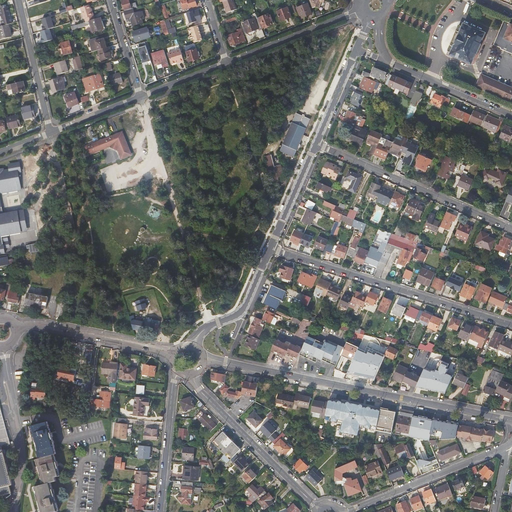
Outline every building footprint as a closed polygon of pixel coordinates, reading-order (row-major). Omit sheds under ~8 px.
[(130,4),(128,0),(121,0),(122,0),(125,11),(133,8),(137,7),(136,3),(130,4)] [(195,0),(180,0),(183,10),(197,6),(195,0)] [(236,9),(233,0),(224,0),(222,1),(227,13),(236,9)] [(301,15),(302,18),(312,14),(308,3),(296,7),(299,15),(301,15)] [(90,5),(80,8),(77,9),(78,12),(80,13),(81,13),(83,19),(82,21),(82,23),(95,19),(92,10),(92,11),(91,8),(90,5)] [(0,21),(1,21),(2,26),(9,24),(12,23),(8,6),(5,7),(0,7),(0,10),(0,12),(0,21)] [(291,17),(287,7),(277,11),(281,21),(291,17)] [(135,13),(133,8),(125,11),(124,11),(127,20),(130,18),(132,26),(143,22),(142,19),(145,18),(143,11),(135,13)] [(197,11),(197,9),(193,10),(187,13),(190,23),(201,20),(198,10),(197,11)] [(258,18),(262,28),(273,24),(269,14),(258,18)] [(46,25),(48,30),(54,28),(58,26),(55,15),(46,18),(48,25),(46,25)] [(104,28),(101,17),(95,19),(82,23),(75,25),(71,26),(73,30),(91,25),(93,32),(104,28)] [(258,19),(255,20),(254,18),(248,20),(242,23),(244,26),(244,28),(243,29),(244,32),(246,32),(246,33),(259,28),(259,29),(262,28),(258,19)] [(160,21),(164,36),(169,34),(168,29),(167,28),(165,19),(160,21)] [(511,23),(504,21),(494,44),(507,50),(509,45),(511,46),(510,49),(511,49),(511,23)] [(12,37),(9,24),(2,26),(0,26),(0,38),(0,40),(12,37)] [(464,24),(463,27),(459,25),(448,50),(452,52),(450,55),(464,61),(466,58),(472,61),(476,54),(477,54),(481,44),(480,43),(483,36),(476,33),(478,30),(464,24)] [(197,25),(189,28),(191,35),(200,33),(197,25)] [(57,39),(54,28),(48,30),(45,30),(47,37),(45,38),(47,42),(57,39)] [(150,37),(147,28),(132,32),(135,41),(150,37)] [(231,46),(246,40),(242,30),(237,32),(227,36),(231,46)] [(202,40),(200,33),(191,35),(194,42),(202,40)] [(89,40),(92,52),(98,50),(107,47),(104,38),(99,40),(98,37),(89,40)] [(9,47),(23,44),(22,38),(8,42),(9,47)] [(62,49),(58,50),(59,56),(73,53),(70,41),(61,43),(62,49)] [(139,44),(140,47),(138,48),(143,63),(151,61),(147,50),(145,42),(139,44)] [(199,58),(195,44),(184,47),(189,62),(199,58)] [(112,57),(109,46),(107,47),(98,50),(101,61),(112,57)] [(184,61),(180,49),(168,53),(171,64),(176,62),(179,62),(184,61)] [(163,67),(168,65),(164,50),(152,54),(155,65),(162,63),(163,67)] [(79,65),(82,64),(79,56),(78,56),(76,57),(76,59),(73,60),(76,70),(80,68),(79,65)] [(69,71),(65,60),(54,63),(58,75),(69,71)] [(145,73),(154,71),(151,61),(142,64),(145,73)] [(364,71),(362,75),(364,76),(374,81),(375,77),(380,79),(380,78),(384,80),(387,73),(373,67),(371,74),(364,71)] [(120,72),(108,75),(112,86),(123,83),(120,72)] [(104,87),(100,74),(83,79),(87,92),(104,87)] [(511,98),(511,87),(487,76),(481,74),(476,86),(511,101),(511,98)] [(412,84),(393,75),(388,86),(396,89),(400,91),(408,94),(412,84)] [(364,76),(359,87),(372,93),(376,82),(374,81),(364,76)] [(66,88),(62,77),(51,80),(54,86),(53,87),(54,92),(66,88)] [(26,91),(24,81),(11,84),(13,94),(26,91)] [(423,93),(416,90),(410,103),(415,105),(417,99),(418,100),(419,100),(423,93)] [(69,108),(82,103),(82,102),(81,98),(78,91),(65,96),(69,108)] [(355,92),(350,103),(359,107),(361,104),(358,102),(361,95),(355,92)] [(435,110),(440,113),(446,97),(442,95),(441,97),(435,94),(431,102),(437,105),(435,110)] [(33,105),(21,108),(22,115),(24,119),(35,116),(33,105)] [(465,112),(454,108),(451,115),(456,117),(456,116),(464,120),(466,117),(463,116),(465,112)] [(486,116),(474,110),(469,120),(481,126),(486,116)] [(348,111),(344,121),(359,127),(363,118),(363,117),(360,116),(358,122),(353,120),(355,114),(348,111)] [(310,119),(296,113),(280,150),(294,157),(310,119)] [(18,115),(6,118),(9,129),(21,126),(18,115)] [(483,127),(497,133),(502,121),(488,115),(483,127)] [(365,119),(363,118),(359,127),(344,121),(343,120),(340,126),(346,128),(346,126),(352,129),(348,138),(358,142),(357,143),(362,145),(367,131),(361,129),(365,119)] [(500,137),(510,142),(511,136),(511,129),(511,128),(506,125),(500,137)] [(382,135),(371,130),(366,142),(373,145),(369,154),(374,156),(381,138),(382,135)] [(122,132),(85,147),(88,155),(111,145),(111,147),(117,149),(118,149),(122,158),(131,155),(122,132)] [(407,142),(402,140),(403,139),(396,136),(393,143),(389,153),(397,156),(400,158),(401,156),(407,142)] [(393,143),(381,138),(374,156),(385,161),(389,153),(393,143)] [(412,143),(408,141),(407,142),(401,156),(405,158),(403,162),(411,165),(414,159),(418,149),(410,146),(412,143)] [(272,154),(270,155),(266,156),(267,160),(270,168),(276,166),(272,154)] [(432,161),(419,155),(417,160),(418,161),(416,165),(416,166),(416,167),(417,168),(418,168),(419,168),(420,167),(423,168),(423,169),(423,170),(423,171),(424,171),(425,171),(426,170),(429,163),(430,164),(432,161)] [(438,175),(450,180),(456,166),(454,165),(456,160),(446,156),(444,161),(445,161),(442,167),(441,167),(438,175)] [(331,177),(336,179),(340,168),(336,167),(337,166),(327,162),(325,162),(321,173),(325,175),(326,173),(332,176),(331,177)] [(0,253),(5,253),(4,245),(3,240),(0,240),(0,231),(7,230),(20,227),(19,222),(21,221),(20,214),(18,215),(17,210),(1,213),(0,213),(0,193),(17,190),(15,181),(18,181),(17,172),(20,172),(18,163),(12,164),(7,166),(8,170),(2,171),(2,169),(0,169),(0,253)] [(281,165),(276,166),(270,168),(274,184),(285,181),(281,165)] [(452,187),(456,189),(457,185),(462,175),(465,166),(462,165),(460,169),(459,169),(452,187)] [(502,185),(507,173),(501,170),(501,171),(498,170),(497,172),(491,169),(490,171),(485,169),(482,177),(488,180),(489,177),(497,180),(496,183),(502,185)] [(349,171),(346,177),(344,181),(346,181),(346,182),(347,184),(350,185),(348,190),(355,193),(362,176),(349,171)] [(457,185),(469,190),(473,180),(462,175),(457,185)] [(331,192),(332,188),(319,182),(317,187),(327,192),(328,190),(331,192)] [(375,199),(377,194),(379,196),(377,200),(377,201),(386,205),(387,204),(389,205),(390,203),(395,192),(383,187),(381,191),(379,190),(380,186),(373,183),(367,195),(371,197),(370,198),(373,199),(374,200),(374,199),(375,199)] [(404,196),(395,192),(390,203),(399,208),(404,196)] [(309,199),(305,206),(312,210),(316,203),(309,199)] [(419,203),(411,199),(406,211),(414,215),(419,204),(419,203)] [(335,218),(334,220),(339,223),(340,219),(342,215),(344,211),(345,209),(339,207),(325,201),(324,205),(334,209),(331,216),(335,218)] [(419,221),(424,206),(419,204),(414,215),(413,218),(419,221)] [(24,209),(17,210),(18,215),(20,214),(21,221),(19,222),(20,227),(27,226),(24,209)] [(307,209),(302,222),(310,226),(316,213),(307,209)] [(348,213),(344,211),(342,215),(354,219),(357,212),(350,209),(348,213)] [(457,216),(446,212),(440,227),(449,230),(453,221),(454,222),(457,216)] [(435,214),(430,213),(424,227),(437,232),(442,222),(433,219),(435,214)] [(340,219),(346,221),(345,224),(347,224),(346,227),(351,228),(352,226),(353,224),(353,223),(356,224),(355,227),(360,229),(360,230),(363,231),(365,228),(367,224),(358,221),(354,219),(342,215),(340,219)] [(473,228),(459,222),(453,235),(468,242),(473,228)] [(404,230),(397,228),(395,234),(404,238),(406,235),(402,234),(404,230)] [(384,251),(392,233),(382,229),(382,230),(380,233),(384,235),(383,240),(378,238),(376,243),(380,244),(378,249),(371,246),(369,251),(365,261),(377,266),(384,251)] [(7,230),(0,231),(0,240),(3,240),(4,245),(9,244),(7,230)] [(300,242),(303,234),(295,230),(290,240),(295,242),(295,243),(299,245),(300,242)] [(487,234),(481,231),(476,244),(491,250),(495,239),(486,235),(487,234)] [(420,237),(407,232),(406,235),(404,238),(417,243),(420,237)] [(304,233),(303,234),(300,242),(309,247),(313,238),(304,233)] [(407,260),(409,261),(417,243),(404,238),(395,234),(392,233),(384,251),(391,254),(393,251),(395,247),(402,251),(397,263),(404,266),(407,260)] [(361,237),(360,236),(358,235),(357,237),(355,236),(351,247),(347,254),(352,256),(357,246),(360,238),(361,237)] [(321,255),(324,256),(327,250),(327,249),(325,248),(328,240),(318,236),(314,246),(323,250),(321,255)] [(511,247),(511,241),(510,241),(511,240),(504,237),(502,241),(501,240),(499,245),(497,244),(495,249),(500,251),(499,253),(499,255),(504,257),(505,253),(507,249),(511,250),(511,247)] [(30,248),(31,253),(42,251),(40,243),(27,245),(27,249),(30,248)] [(337,246),(330,243),(327,249),(327,250),(335,254),(334,255),(344,258),(347,247),(338,244),(337,246)] [(369,251),(357,246),(352,256),(352,257),(352,258),(355,260),(355,262),(358,264),(359,262),(363,264),(365,261),(369,251)] [(428,251),(418,247),(414,256),(424,261),(428,251)] [(380,277),(391,254),(384,251),(377,266),(375,271),(374,275),(380,277)] [(0,257),(0,266),(9,264),(8,260),(8,256),(0,257)] [(377,266),(365,261),(363,264),(376,270),(377,266)] [(294,269),(283,265),(281,272),(282,272),(280,277),(291,280),(294,269)] [(46,293),(59,295),(65,270),(51,267),(46,293)] [(425,285),(429,287),(435,273),(422,268),(416,280),(425,284),(425,285)] [(299,281),(312,287),(317,276),(312,274),(311,276),(302,272),(299,281)] [(463,282),(450,277),(446,285),(451,287),(451,288),(455,290),(455,289),(460,291),(463,282)] [(331,283),(320,278),(316,287),(324,291),(323,295),(326,296),(326,294),(330,285),(331,283)] [(445,282),(435,278),(432,286),(442,290),(445,282)] [(471,299),(477,284),(468,280),(461,295),(471,299)] [(0,299),(7,301),(10,285),(11,283),(7,282),(6,289),(3,289),(3,285),(0,284),(0,299)] [(493,286),(483,282),(476,299),(486,303),(493,286)] [(18,292),(12,290),(13,286),(10,285),(7,301),(18,303),(19,297),(17,297),(18,292)] [(281,300),(282,300),(286,291),(272,285),(263,303),(277,309),(281,300)] [(342,290),(330,285),(326,294),(338,299),(342,290)] [(361,294),(356,291),(352,298),(351,301),(357,304),(363,306),(367,298),(361,295),(361,294)] [(378,295),(370,291),(367,298),(363,306),(362,309),(367,312),(369,308),(368,308),(369,305),(368,304),(368,303),(373,305),(378,295)] [(489,301),(503,307),(505,303),(507,298),(493,292),(489,301)] [(45,308),(48,297),(27,293),(25,304),(45,308)] [(300,303),(308,306),(311,298),(306,295),(304,294),(300,303)] [(351,301),(352,298),(344,294),(339,305),(348,309),(349,306),(351,301)] [(408,304),(409,298),(398,295),(395,303),(404,305),(405,303),(408,304)] [(384,298),(379,309),(386,313),(392,301),(384,298)] [(135,302),(138,310),(147,308),(146,305),(149,304),(147,300),(145,301),(144,299),(135,302)] [(503,309),(511,312),(511,305),(505,303),(503,307),(503,309)] [(397,317),(401,319),(406,308),(397,304),(393,313),(397,315),(397,317)] [(420,309),(410,305),(409,307),(406,315),(416,319),(419,311),(420,310),(420,309)] [(267,310),(263,320),(276,325),(278,320),(277,319),(274,317),(275,314),(267,310)] [(433,316),(420,310),(419,311),(416,319),(415,321),(418,322),(419,321),(428,326),(433,316)] [(137,320),(135,320),(134,315),(130,317),(133,329),(136,329),(137,330),(142,331),(142,327),(143,322),(141,321),(141,319),(137,318),(137,320)] [(260,324),(262,319),(255,316),(249,331),(251,332),(251,333),(259,337),(262,331),(260,331),(263,325),(260,324)] [(442,319),(433,316),(428,326),(428,327),(436,331),(442,319)] [(448,327),(457,331),(461,321),(452,317),(448,327)] [(145,328),(144,329),(158,331),(160,321),(146,319),(145,328)] [(458,336),(469,341),(470,339),(475,327),(464,323),(458,336)] [(489,332),(475,326),(475,327),(470,339),(468,343),(477,347),(482,349),(489,332)] [(350,334),(362,340),(364,335),(352,331),(350,334)] [(490,345),(498,349),(502,341),(501,341),(504,335),(495,332),(494,332),(492,336),(493,337),(490,345)] [(256,349),(260,339),(249,335),(244,346),(252,349),(252,348),(256,349)] [(324,343),(308,336),(302,348),(299,355),(316,362),(318,358),(321,359),(323,356),(337,363),(341,355),(344,348),(338,345),(337,347),(329,343),(328,345),(324,343)] [(507,340),(503,338),(502,341),(498,349),(511,355),(511,343),(507,341),(507,340)] [(285,344),(276,339),(273,345),(272,349),(285,355),(287,352),(291,343),(288,341),(287,341),(286,342),(285,344)] [(359,347),(347,342),(344,348),(341,355),(353,361),(358,349),(359,347)] [(433,351),(435,343),(428,342),(428,345),(420,343),(419,349),(433,351)] [(302,348),(291,343),(287,352),(298,357),(299,355),(302,348)] [(398,350),(389,346),(385,355),(394,359),(398,350)] [(367,354),(358,349),(353,361),(347,374),(374,380),(384,357),(376,353),(375,355),(368,352),(367,354)] [(321,359),(336,366),(337,363),(323,356),(321,359)] [(484,358),(478,356),(475,363),(481,365),(484,358)] [(425,369),(421,377),(417,387),(416,387),(445,394),(453,376),(446,373),(450,364),(441,360),(435,373),(432,371),(431,372),(425,369)] [(101,373),(117,375),(117,373),(118,362),(110,361),(110,363),(103,362),(101,373)] [(130,364),(121,363),(119,378),(135,380),(137,368),(130,367),(130,364)] [(60,365),(59,371),(57,378),(74,382),(76,369),(60,365)] [(156,366),(147,365),(147,367),(143,367),(142,374),(143,374),(142,376),(147,377),(148,375),(155,376),(156,366)] [(392,378),(403,383),(409,369),(399,365),(392,378)] [(501,380),(505,373),(494,368),(489,378),(489,377),(485,386),(486,386),(483,391),(494,396),(496,390),(497,391),(501,380)] [(421,377),(408,371),(403,382),(412,386),(412,385),(417,387),(421,377)] [(210,379),(225,382),(226,375),(225,375),(225,374),(217,372),(216,373),(211,372),(210,379)] [(453,383),(464,388),(466,383),(469,378),(458,373),(453,383)] [(511,385),(501,380),(497,391),(506,395),(504,399),(509,401),(511,394),(511,385)] [(258,383),(244,381),(242,392),(241,394),(243,394),(256,396),(258,383)] [(471,385),(466,383),(464,388),(462,393),(466,395),(471,385)] [(144,386),(137,385),(136,394),(144,394),(144,386)] [(227,389),(223,385),(219,390),(223,394),(227,389)] [(32,387),(31,396),(36,397),(46,398),(47,387),(37,386),(36,388),(32,387)] [(89,405),(106,407),(107,400),(110,400),(112,400),(113,396),(110,396),(111,392),(101,391),(100,399),(90,398),(89,405)] [(242,392),(237,391),(236,392),(229,391),(228,392),(228,396),(227,400),(234,401),(241,394),(242,392)] [(307,395),(296,393),(293,409),(297,410),(297,407),(309,409),(311,397),(307,396),(307,395)] [(278,405),(292,409),(295,397),(279,394),(277,403),(278,404),(278,405)] [(144,405),(149,406),(150,399),(145,398),(135,397),(133,415),(143,416),(144,405)] [(191,397),(180,401),(184,411),(195,407),(191,397)] [(338,400),(329,398),(328,402),(326,415),(324,421),(331,422),(332,420),(343,422),(342,425),(341,424),(339,434),(353,436),(353,435),(358,436),(360,424),(364,425),(364,427),(377,429),(377,427),(381,409),(371,407),(367,406),(367,408),(363,407),(363,405),(359,404),(359,405),(351,403),(351,402),(346,402),(346,403),(342,403),(342,401),(338,401),(338,400)] [(326,415),(328,402),(324,401),(324,402),(318,400),(313,399),(311,411),(322,413),(321,414),(326,415)] [(377,427),(392,430),(396,412),(388,410),(381,409),(377,427)] [(276,413),(272,410),(266,415),(270,419),(276,413)] [(217,425),(210,418),(211,417),(209,415),(208,416),(205,413),(204,414),(201,411),(195,417),(202,423),(205,426),(211,431),(217,425)] [(263,420),(254,411),(247,418),(256,427),(263,420)] [(396,433),(409,436),(413,416),(414,414),(400,412),(396,433)] [(276,413),(274,415),(282,422),(286,418),(276,413)] [(433,420),(413,416),(409,436),(410,437),(414,438),(414,439),(424,441),(424,440),(429,440),(430,434),(433,420)] [(125,427),(126,419),(119,418),(118,423),(115,423),(113,437),(126,439),(127,427),(125,427)] [(439,420),(433,419),(433,420),(430,434),(435,435),(436,431),(443,432),(441,440),(456,439),(456,436),(459,425),(459,424),(447,422),(439,420)] [(39,457),(55,453),(54,446),(49,428),(46,421),(31,426),(39,457)] [(269,425),(266,422),(259,429),(262,432),(260,435),(263,437),(264,436),(264,437),(264,439),(266,441),(268,440),(269,442),(273,438),(272,437),(274,434),(267,427),(269,425)] [(488,429),(484,428),(484,430),(459,425),(456,436),(461,437),(468,438),(467,440),(471,441),(472,439),(480,440),(482,441),(486,442),(486,441),(491,442),(493,432),(488,431),(488,429)] [(179,428),(178,438),(188,439),(189,429),(191,429),(191,426),(184,426),(184,429),(179,428)] [(157,429),(145,428),(144,438),(157,439),(158,434),(156,434),(157,429)] [(240,450),(223,432),(212,442),(230,460),(240,450)] [(282,436),(281,434),(273,442),(275,444),(274,446),(284,456),(291,449),(281,438),(282,436)] [(326,445),(328,441),(326,439),(321,437),(319,439),(326,445)] [(10,443),(0,445),(0,499),(2,499),(5,498),(7,498),(9,496),(11,495),(9,485),(12,484),(3,449),(2,449),(1,446),(10,444),(10,443)] [(377,459),(381,457),(378,449),(376,444),(373,444),(371,445),(377,459)] [(409,458),(414,456),(413,453),(411,447),(410,444),(404,446),(403,444),(395,447),(399,459),(408,455),(409,458)] [(438,452),(441,460),(461,452),(458,444),(438,452)] [(149,459),(150,446),(139,445),(138,458),(149,459)] [(194,448),(183,447),(182,459),(193,460),(194,448)] [(384,447),(378,449),(381,457),(385,465),(390,463),(384,447)] [(294,451),(291,449),(284,456),(286,458),(294,451)] [(56,453),(55,453),(39,457),(40,458),(36,459),(43,484),(35,486),(41,511),(53,511),(59,510),(51,482),(56,481),(55,477),(60,475),(54,454),(56,453)] [(245,458),(241,454),(233,463),(242,472),(249,465),(244,460),(245,458)] [(428,459),(427,456),(421,459),(416,460),(422,475),(440,467),(435,456),(428,459)] [(122,458),(116,457),(115,469),(124,470),(125,463),(121,462),(122,458)] [(200,460),(199,464),(210,465),(207,458),(202,457),(202,460),(200,460)] [(309,467),(300,458),(293,465),(300,473),(304,469),(305,470),(309,467)] [(383,472),(378,460),(363,466),(368,478),(377,474),(379,474),(382,473),(383,472)] [(349,463),(351,469),(358,467),(355,461),(349,463)] [(394,479),(404,475),(400,465),(390,469),(387,471),(391,480),(394,479)] [(493,473),(486,465),(480,472),(479,473),(482,475),(480,477),(483,480),(485,477),(488,479),(493,473)] [(199,467),(184,466),(183,479),(198,480),(199,467)] [(352,481),(351,479),(350,479),(348,479),(346,479),(345,478),(343,477),(342,476),(342,468),(341,466),(335,469),(335,480),(342,480),(345,483),(346,484),(345,484),(349,496),(361,491),(357,479),(352,481)] [(243,476),(250,483),(257,476),(250,469),(243,476)] [(322,480),(313,470),(306,477),(316,487),(322,480)] [(146,484),(147,472),(137,471),(135,483),(146,484)] [(366,475),(362,477),(365,487),(370,485),(366,475)] [(465,486),(462,478),(452,482),(456,490),(465,486)] [(191,494),(192,483),(183,482),(182,486),(183,486),(183,490),(182,495),(179,494),(178,500),(182,500),(181,504),(191,505),(191,498),(190,498),(191,494)] [(146,490),(146,484),(135,483),(134,496),(144,497),(145,490),(146,490)] [(249,499),(253,503),(255,501),(260,495),(265,491),(265,490),(261,486),(258,489),(253,484),(248,489),(253,494),(249,499)] [(440,500),(452,495),(448,484),(435,489),(440,500)] [(427,504),(436,501),(432,489),(423,493),(424,497),(426,501),(427,504)] [(267,494),(265,491),(260,495),(262,498),(259,501),(264,509),(273,502),(271,500),(273,498),(269,493),(267,494)] [(415,510),(424,507),(419,495),(410,499),(415,510)] [(144,497),(134,496),(133,496),(131,508),(141,509),(143,510),(144,501),(144,497)] [(485,499),(473,496),(471,507),(483,509),(485,499)] [(410,511),(406,501),(396,505),(399,511),(410,511)] [(288,511),(300,511),(301,511),(295,503),(287,510),(288,511)]
